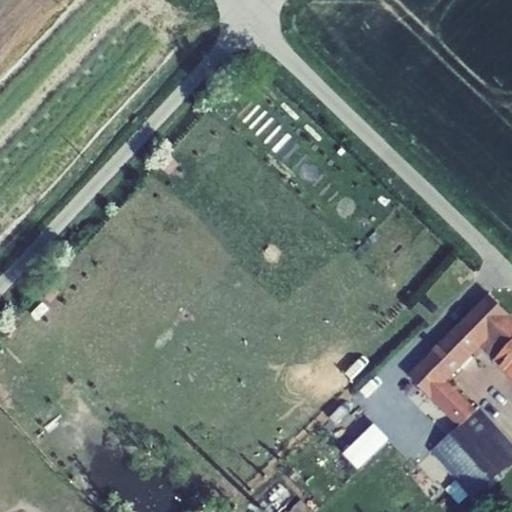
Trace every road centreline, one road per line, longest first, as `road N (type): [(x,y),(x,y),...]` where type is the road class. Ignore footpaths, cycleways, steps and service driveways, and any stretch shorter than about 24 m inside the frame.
road 1 (unclassified): [(251,20),(0,286)]
road 2 (unclassified): [(251,20),(511,274)]
